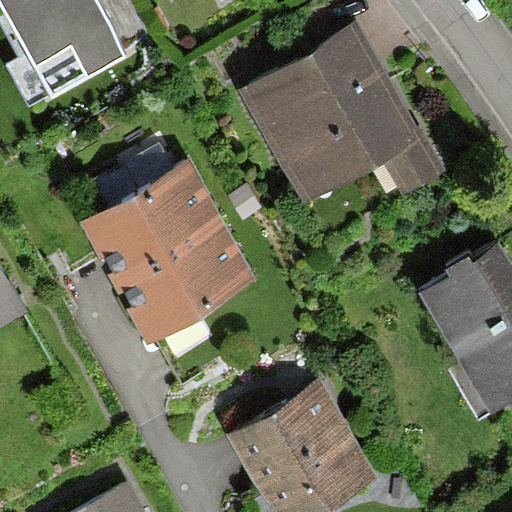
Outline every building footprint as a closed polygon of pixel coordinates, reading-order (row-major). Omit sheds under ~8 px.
[(124,40),(101,0),(10,0),(55,79),(124,40)] [(405,184),(445,160),(361,17),(249,82),(314,194),(386,151),(405,184)] [(154,313),(256,258),(195,145),(93,200),(123,256),(133,274),(154,313)] [(495,391),(511,380),(511,254),(500,234),(427,278),(495,391)] [(0,316),(21,304),(0,266),(0,316)] [(287,511),(301,511),(381,468),(329,375),(298,392),(239,425),(287,511)] [(150,511),(129,473),(53,511),(150,511)]
